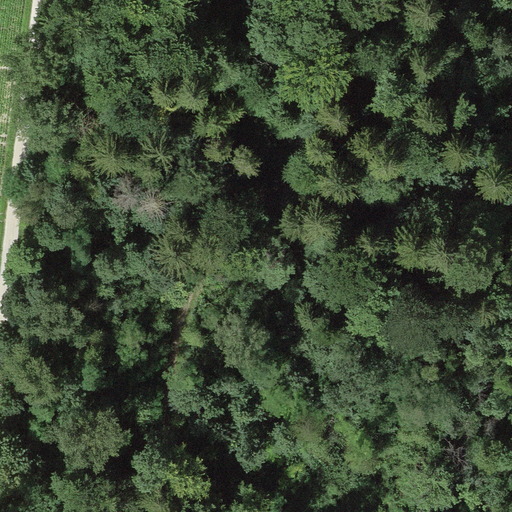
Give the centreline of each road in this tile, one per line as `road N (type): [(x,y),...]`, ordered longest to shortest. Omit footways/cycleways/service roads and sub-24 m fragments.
road 1 (track): [(396,0),(370,76),(334,131),(252,201),(184,293),(164,425),(118,511)]
road 2 (track): [(0,323),(37,0)]
